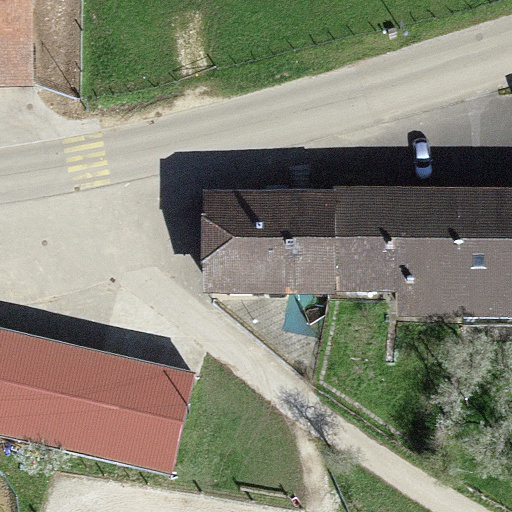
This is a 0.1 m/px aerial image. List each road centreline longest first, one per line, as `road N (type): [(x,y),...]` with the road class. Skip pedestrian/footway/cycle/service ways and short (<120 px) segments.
road 1 (secondary): [(0,180),(93,174),(511,54)]
road 2 (track): [(93,174),(149,286),(304,414),(457,511)]
